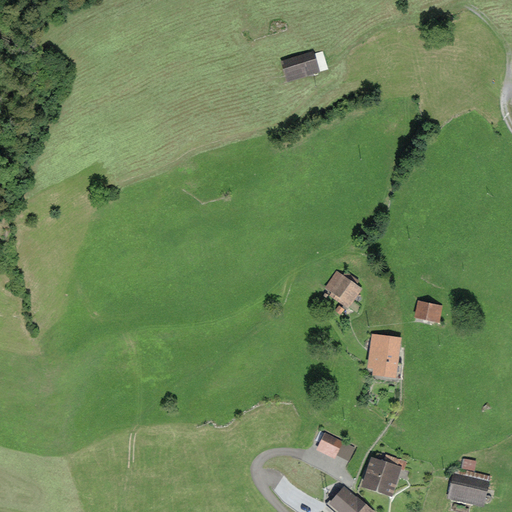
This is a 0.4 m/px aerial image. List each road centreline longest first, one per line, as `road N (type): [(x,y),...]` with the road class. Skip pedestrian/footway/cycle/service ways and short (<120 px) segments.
road 1 (track): [(121,511),(137,423),(273,317),(307,252)]
road 2 (track): [(340,55),(338,77),(285,124),(199,149),(124,183)]
road 3 (track): [(511,127),(505,116),(507,46),(481,13),(455,3)]
road 4 (track): [(461,0),(385,22),(327,64)]
